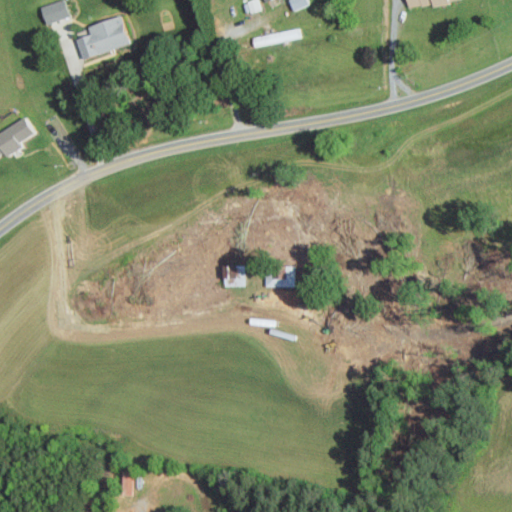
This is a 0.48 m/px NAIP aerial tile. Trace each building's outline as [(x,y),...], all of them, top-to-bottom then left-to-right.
[(45,24),(68,15),(62,0),(55,0),(39,6),(45,24)] [(288,0),(291,9),(307,4),(305,0),(288,0)] [(405,0),(406,8),(456,0),(405,0)] [(77,36),(82,56),(127,45),(120,15),(85,23),(88,33),(77,36)] [(300,37),(298,27),(253,36),(255,46),(300,37)] [(3,152),(33,136),(24,118),(0,129),(0,153),(3,152)] [(244,285),(243,264),(231,265),(231,277),(225,277),(226,286),(244,285)] [(264,286),(294,286),(294,265),(264,266),(264,286)]
